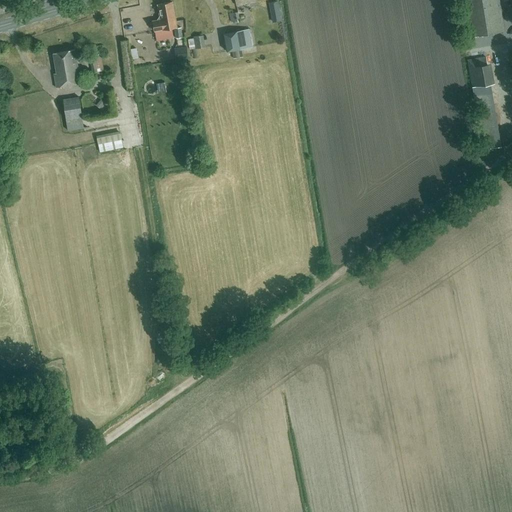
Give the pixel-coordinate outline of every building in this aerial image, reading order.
[(499,0),(465,0),(472,37),(504,32),(499,0)] [(170,23),(176,22),(172,2),(158,4),(160,17),(157,21),(152,22),(152,23),(150,25),(151,29),(153,30),(153,31),(171,28),(170,23)] [(277,2),(268,3),(272,23),(280,22),(277,2)] [(238,20),(236,12),(228,14),(230,22),(238,20)] [(182,38),(181,28),(174,28),(174,39),(182,38)] [(251,47),(248,29),(224,33),(227,51),(251,47)] [(205,48),(202,36),(192,38),(192,39),(186,41),(188,51),(205,48)] [(187,59),(185,48),(173,49),(174,61),(187,59)] [(81,83),(75,50),(53,53),(56,73),(54,74),(56,88),(81,83)] [(103,68),(100,54),(88,56),(91,70),(103,68)] [(486,63),(485,57),(467,60),(473,92),(491,89),(490,83),(494,82),(491,63),(486,63)] [(497,147),(488,93),(473,96),(483,150),(497,147)] [(83,129),(78,97),(62,99),(67,131),(83,129)] [(102,98),(96,105),(103,112),(109,105),(102,98)] [(122,147),(119,132),(96,137),(99,152),(122,147)] [(496,155),(488,158),(490,164),(498,161),(496,155)]
